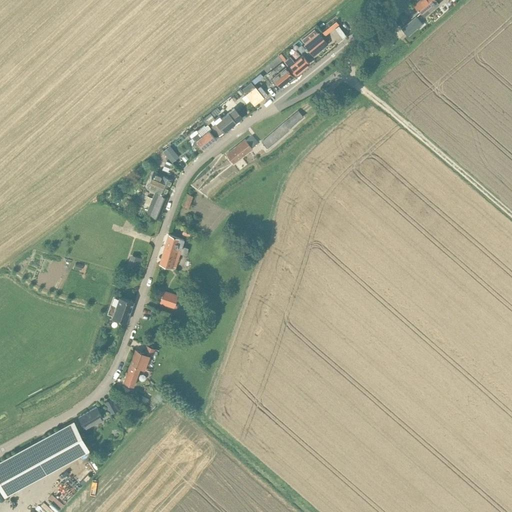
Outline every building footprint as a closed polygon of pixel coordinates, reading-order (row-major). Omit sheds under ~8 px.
[(424,16),(438,4),(434,0),(419,0),(414,5),(421,13),(424,16)] [(408,35),(421,23),(416,17),(402,29),(408,35)] [(336,21),(322,32),(325,35),(339,25),(336,21)] [(318,32),(304,44),(313,56),(328,45),(318,32)] [(299,41),(293,45),(296,49),(302,44),(299,41)] [(309,63),(302,55),(295,62),(293,59),(287,65),(288,67),(295,75),(309,63)] [(280,87),(293,76),(285,67),(273,77),(273,78),(271,80),(274,83),(276,82),(280,87)] [(251,82),(242,89),(246,95),(251,91),(255,87),(251,82)] [(211,112),(203,119),(208,124),(211,122),(213,125),(211,126),(219,136),(241,118),(234,108),(221,118),(219,115),(215,119),(213,117),(221,111),(217,107),(211,112)] [(267,148),(288,129),(303,116),(298,111),(261,141),(267,148)] [(213,136),(216,135),(210,128),(201,136),(198,132),(192,136),(203,149),(215,138),(213,136)] [(258,142),(252,135),(246,140),(245,139),(226,154),(233,163),(252,149),(251,148),(258,142)] [(172,162),(179,157),(170,145),(163,151),(172,162)] [(155,173),(148,189),(164,195),(171,180),(155,173)] [(158,218),(167,197),(154,192),(146,213),(158,218)] [(193,196),(186,193),(181,205),(188,208),(193,196)] [(126,199),(124,205),(133,208),(135,203),(126,199)] [(184,228),(181,233),(188,237),(191,231),(184,228)] [(175,268),(183,240),(168,235),(159,264),(175,268)] [(142,258),(130,254),(125,271),(137,275),(142,258)] [(174,306),(177,295),(164,291),(160,302),(174,306)] [(126,321),(133,301),(118,296),(112,316),(126,321)] [(154,355),(156,349),(154,348),(146,345),(144,351),(154,355)] [(129,366),(138,370),(139,368),(143,369),(149,355),(144,354),(135,350),(129,366)] [(133,386),(138,370),(129,366),(123,382),(133,386)] [(132,390),(123,385),(119,390),(128,396),(132,390)] [(132,390),(128,396),(134,400),(135,399),(136,397),(139,393),(132,390)] [(146,397),(139,393),(136,397),(135,399),(142,403),(146,397)] [(110,414),(118,410),(112,399),(104,403),(110,414)] [(84,427),(102,417),(96,407),(79,417),(84,427)] [(0,488),(4,496),(89,449),(74,420),(0,460),(0,488)]
